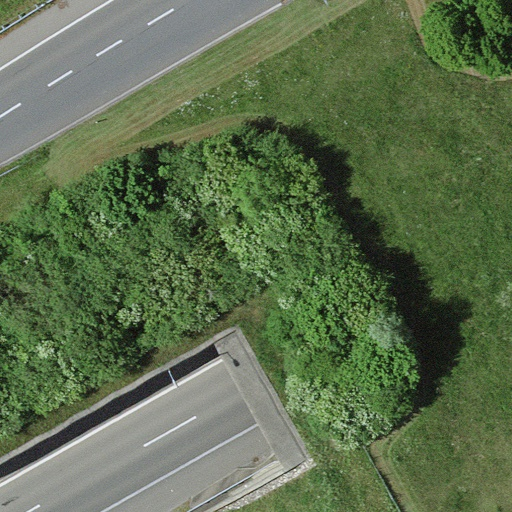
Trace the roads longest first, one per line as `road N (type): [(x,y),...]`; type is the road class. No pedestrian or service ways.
road 1 (motorway): [(511,98),(0,390)]
road 2 (motorway): [(28,511),(511,239)]
road 3 (motorway): [(152,0),(0,93)]
